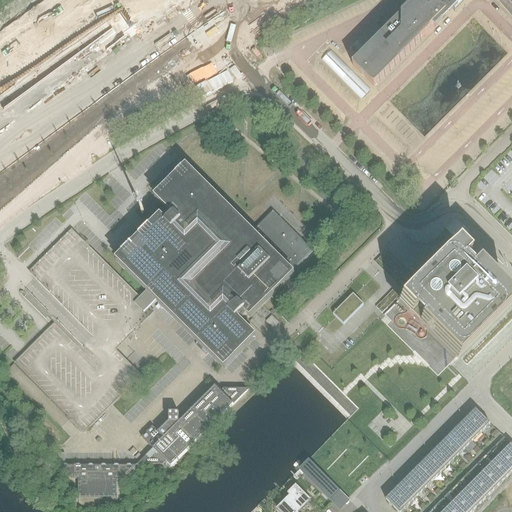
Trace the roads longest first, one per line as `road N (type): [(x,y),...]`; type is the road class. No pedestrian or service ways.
road 1 (unclassified): [(0,236),(123,149),(257,74),(400,219),(414,223),(441,204),(462,207),(511,255)]
road 2 (trunk): [(0,140),(198,0)]
road 3 (trunk): [(155,0),(0,109)]
road 4 (trunk): [(120,0),(0,99)]
road 5 (residential): [(473,390),(364,497)]
